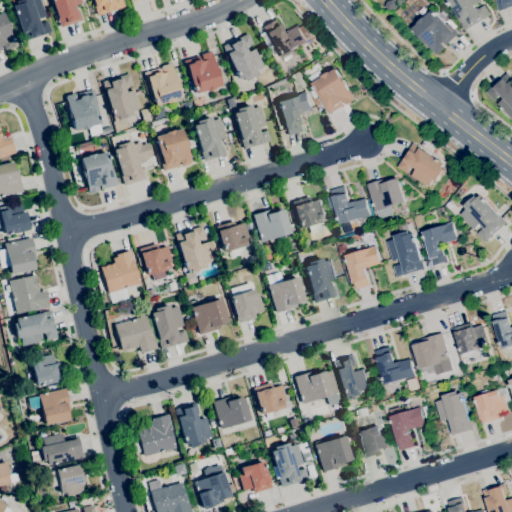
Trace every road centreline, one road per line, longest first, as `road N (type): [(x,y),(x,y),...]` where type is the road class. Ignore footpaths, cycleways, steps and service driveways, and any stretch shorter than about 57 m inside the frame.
road 1 (tertiary): [(125,511),(25,78)]
road 2 (residential): [(101,402),(511,274)]
road 3 (residential): [(66,247),(373,150)]
road 4 (residential): [(244,0),(0,90)]
road 5 (residential): [(511,452),(311,511)]
